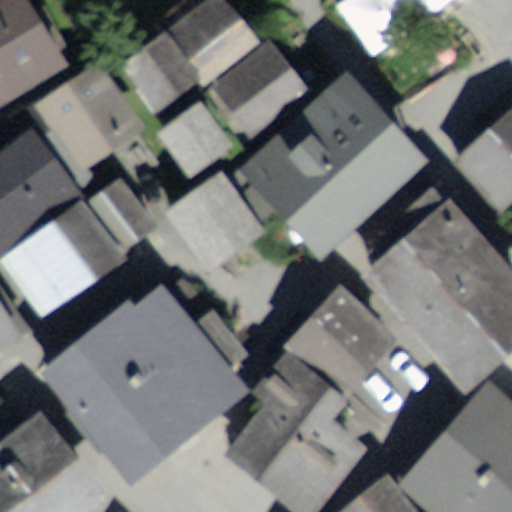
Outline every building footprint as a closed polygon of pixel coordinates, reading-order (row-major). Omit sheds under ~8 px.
[(39,0),(0,0),(0,103),(75,54),(39,0)] [(235,0),(206,0),(180,21),(217,69),(262,34),(235,0)] [(168,31),(132,60),(162,98),(199,69),(168,31)] [(274,39),(223,80),(260,126),(311,85),(274,39)] [(109,57),(44,100),(87,165),(152,123),(109,57)] [(434,158),(352,69),(247,164),(328,254),(434,158)] [(239,142),(208,99),(164,130),(196,173),(239,142)] [(511,115),(463,159),(504,205),(511,197),(511,115)] [(42,121),(0,151),(0,242),(2,246),(88,184),(42,121)] [(273,225),(229,166),(174,207),(218,266),(273,225)] [(124,168),(4,254),(46,312),(133,251),(123,237),(156,213),(124,168)] [(470,385),(511,349),(511,267),(455,201),(372,271),(470,385)] [(251,380),(171,279),(144,300),(136,290),(50,358),(139,470),(251,380)] [(0,344),(28,328),(0,280),(0,344)] [(347,285),(297,344),(357,394),(407,334),(347,285)] [(352,401),(298,360),(227,451),(305,511),(317,511),(372,442),(339,417),(352,401)] [(511,511),(511,391),(499,380),(412,477),(451,511),(511,511)] [(82,511),(113,490),(46,401),(0,436),(0,511),(82,511)] [(423,511),(426,511),(395,470),(348,506),(352,511),(423,511)]
